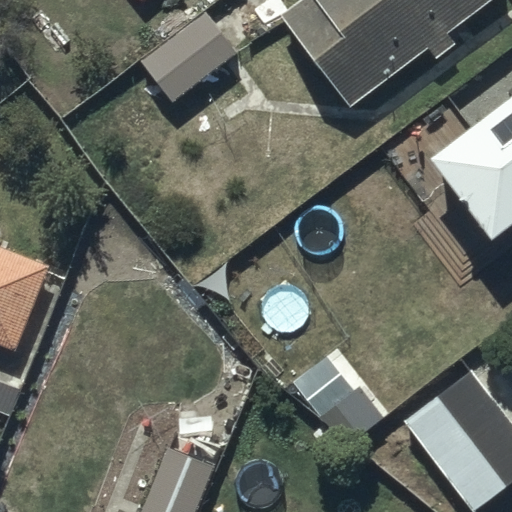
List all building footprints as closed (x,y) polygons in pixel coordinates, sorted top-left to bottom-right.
[(479,0),(287,0),(283,4),(352,93),(427,36),(438,50),(458,34),(450,23),(479,0)] [(235,43),(204,3),(139,52),(169,93),(235,43)] [(511,67),(428,132),(491,215),(511,199),(511,67)] [(50,256),(0,235),(0,334),(16,341),(50,256)] [(511,469),(511,416),(469,358),(402,408),(469,500),(511,469)] [(192,511),(216,457),(166,436),(135,511),(136,511),(192,511)]
